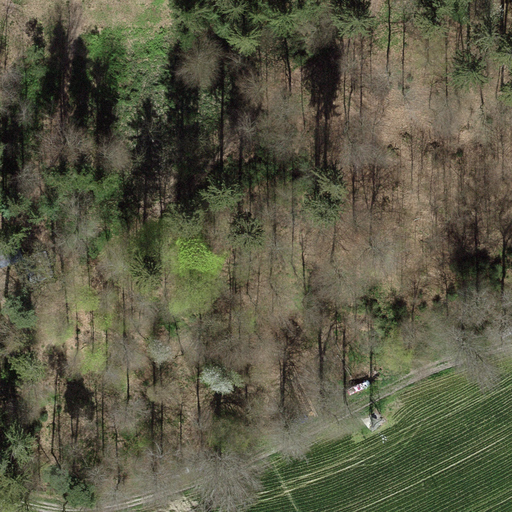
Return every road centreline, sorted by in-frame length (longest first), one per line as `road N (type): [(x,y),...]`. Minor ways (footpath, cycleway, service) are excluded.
road 1 (track): [(75,511),(172,490),(408,382),(511,344)]
road 2 (track): [(0,362),(204,171),(234,128)]
